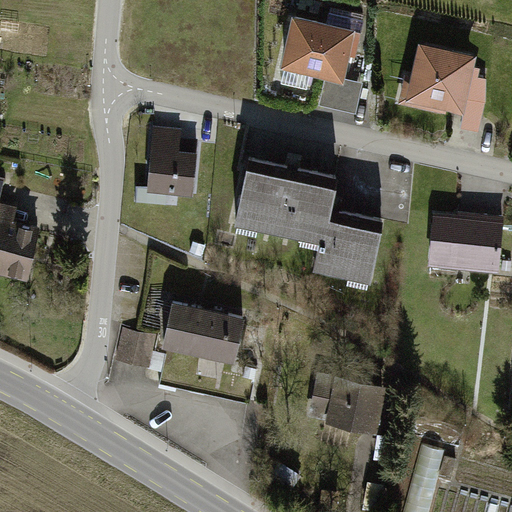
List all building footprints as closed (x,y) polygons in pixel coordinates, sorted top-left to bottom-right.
[(355,23),(293,10),(282,62),(344,75),(355,23)] [(478,50),(420,37),(408,94),(465,107),(475,63),(478,50)] [(475,63),(465,107),(461,123),(480,129),(487,99),(487,76),(479,74),(481,65),(475,63)] [(363,79),(344,75),(327,72),(320,102),(357,110),(363,79)] [(183,126),(154,123),(148,184),(169,186),(193,188),(197,136),(182,135),(183,126)] [(338,177),(248,158),(235,217),(320,235),(326,236),(331,209),(338,177)] [(11,174),(0,171),(0,265),(37,274),(45,236),(19,230),(24,207),(5,203),(11,174)] [(169,186),(148,184),(138,183),(136,200),(167,202),(169,186)] [(510,211),(440,206),(436,260),(506,265),(510,211)] [(384,220),(331,209),(326,236),(320,235),(315,262),(373,274),(384,220)] [(246,312),(173,296),(162,342),(170,343),(162,380),(251,400),(259,365),(235,360),(235,357),(246,312)] [(157,331),(124,325),(118,357),(151,363),(157,331)] [(394,383),(320,369),(311,413),(385,427),(394,383)]
